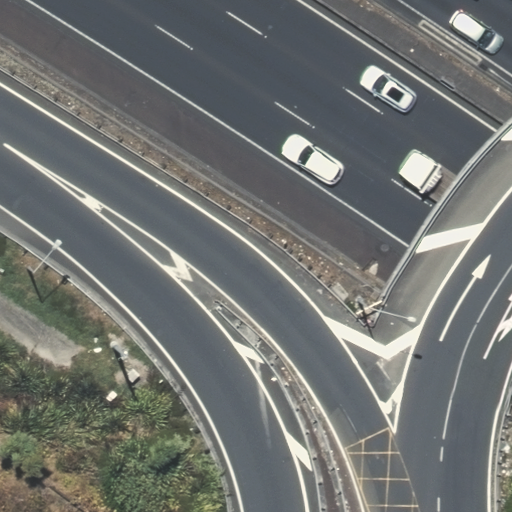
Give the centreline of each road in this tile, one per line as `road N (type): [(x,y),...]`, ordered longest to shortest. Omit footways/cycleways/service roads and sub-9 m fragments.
road 1 (motorway): [(424,484),(341,359),(280,292),(206,240),(0,123)]
road 2 (motorway): [(270,511),(249,439),(221,388),(121,269),(0,173)]
road 3 (motorway): [(511,191),(204,0)]
road 4 (primary): [(424,484),(452,359),(511,246)]
